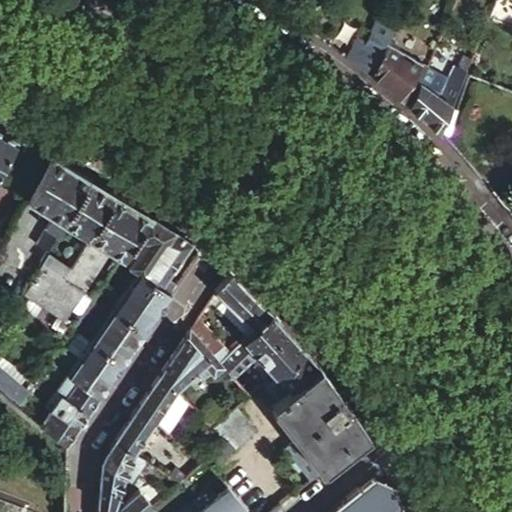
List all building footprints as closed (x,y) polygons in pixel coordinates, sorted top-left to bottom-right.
[(345,56),(370,74),(388,37),(393,26),(366,12),(345,56)] [(370,74),(407,105),(425,65),(390,45),(393,39),(388,37),(370,74)] [(425,65),(407,105),(438,131),(469,57),(462,54),(456,66),(451,63),(444,76),(425,65)] [(0,161),(15,134),(0,126),(0,161)] [(63,220),(87,176),(63,162),(51,154),(27,198),(52,213),(27,256),(39,262),(46,251),(63,220)] [(87,234),(112,191),(87,176),(63,220),(87,234)] [(122,254),(150,214),(143,210),(112,191),(87,234),(68,265),(62,276),(39,262),(22,293),(63,319),(75,301),(110,248),(122,254)] [(136,270),(159,286),(165,277),(190,241),(150,214),(122,254),(119,259),(136,270)] [(46,251),(39,262),(62,276),(68,265),(46,251)] [(169,292),(159,286),(136,270),(121,293),(153,315),(155,312),(169,292)] [(229,271),(213,289),(251,326),(268,310),(249,291),(229,271)] [(165,277),(159,286),(169,292),(175,284),(165,277)] [(251,326),(213,289),(207,298),(243,334),(251,326)] [(149,321),(153,315),(121,293),(110,308),(143,330),(149,321)] [(110,308),(99,323),(132,346),(134,343),(143,330),(110,308)] [(268,310),(251,326),(243,334),(239,338),(253,352),(248,357),(251,360),(285,328),(271,313),(268,310)] [(192,320),(188,326),(218,359),(227,350),(195,315),(192,320)] [(99,323),(88,340),(121,362),(125,356),(132,346),(99,323)] [(158,370),(174,388),(202,362),(213,374),(223,366),(218,359),(188,326),(170,352),(158,370)] [(274,371),(302,347),(285,328),(251,360),(256,366),(261,361),(272,373),(274,371)] [(88,340),(77,355),(110,378),(121,362),(88,340)] [(288,389),(317,365),(314,361),(302,347),(274,371),(280,379),(284,384),(288,389)] [(65,373),(99,395),(110,378),(77,355),(65,373)] [(364,429),(317,365),(288,389),(271,403),(295,435),(322,470),(363,437),(364,429)] [(0,391),(17,405),(26,394),(28,391),(0,368),(0,391)] [(153,419),(174,388),(158,370),(136,403),(153,419)] [(272,373),(264,379),(271,388),(280,379),(274,371),(272,373)] [(49,399),(81,420),(96,399),(99,395),(65,373),(47,398),(49,399)] [(264,379),(256,386),(267,399),(274,393),(271,388),(264,379)] [(28,391),(26,394),(31,397),(35,390),(31,387),(28,391)] [(17,405),(22,409),(31,397),(26,394),(17,405)] [(38,422),(65,444),(71,434),(81,420),(49,399),(51,404),(38,422)] [(153,419),(136,403),(132,408),(111,439),(131,452),(153,419)] [(198,414),(209,426),(221,416),(209,404),(198,414)] [(209,426),(223,440),(231,448),(254,427),(234,404),(221,416),(209,426)] [(295,435),(283,444),(310,479),(322,470),(295,435)] [(131,452),(111,439),(104,450),(99,462),(99,464),(121,479),(122,476),(131,452)] [(201,461),(206,457),(187,440),(182,445),(201,461)] [(223,440),(208,454),(215,462),(231,448),(223,440)] [(177,450),(195,466),(201,461),(182,445),(177,450)] [(141,458),(131,452),(122,476),(128,480),(135,470),(141,458)] [(149,464),(141,458),(135,470),(143,475),(146,470),(149,464)] [(121,479),(99,464),(98,479),(118,489),(121,479)] [(174,466),(166,475),(177,482),(184,475),(174,466)] [(177,482),(166,475),(157,469),(148,481),(163,494),(177,482)] [(323,511),(401,511),(399,505),(390,478),(372,473),(323,511)] [(177,511),(252,511),(221,475),(177,511)] [(98,479),(94,511),(124,511),(117,504),(113,503),(119,489),(118,489),(98,479)] [(117,504),(124,511),(142,511),(151,505),(137,489),(129,496),(128,494),(117,504)]
